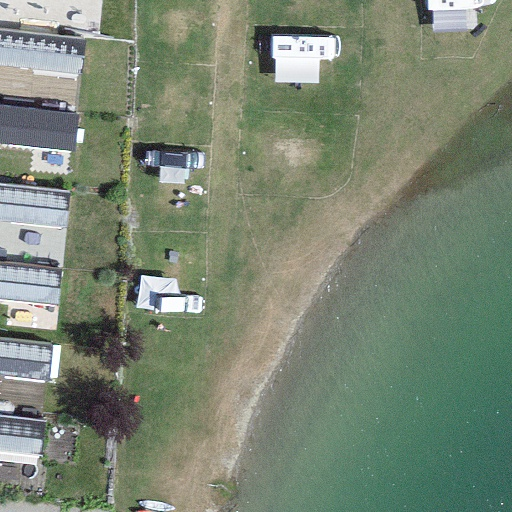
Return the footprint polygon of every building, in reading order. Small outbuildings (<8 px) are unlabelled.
[(86,35),(0,25),(0,63),(82,72),(86,35)] [(79,112),(0,103),(0,141),(75,149),(79,112)] [(71,189),(0,181),(0,219),(67,226),(71,189)] [(63,266),(0,259),(0,297),(59,303),(63,266)] [(55,343),(0,337),(0,375),(51,380),(55,343)] [(46,420),(0,414),(0,452),(42,457),(46,420)]
